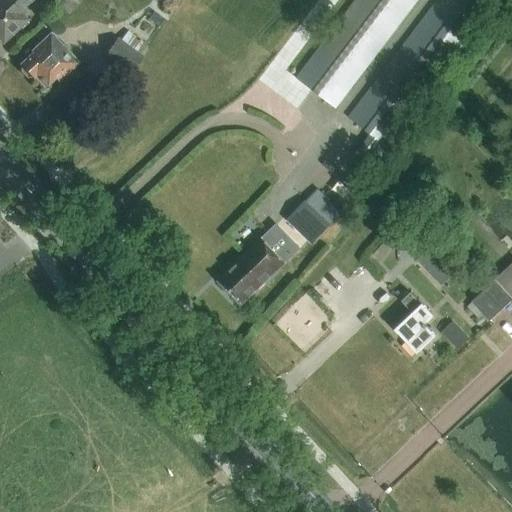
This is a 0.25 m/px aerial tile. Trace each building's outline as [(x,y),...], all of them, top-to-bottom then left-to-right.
[(31,0),(0,0),(0,42),(1,44),(27,21),(19,12),(32,0),(31,0)] [(355,0),(280,100),(296,112),(312,91),(335,109),(417,0),(355,0)] [(387,148),(500,0),(437,0),(347,118),(370,135),(387,148)] [(103,57),(129,74),(129,75),(143,56),(142,56),(148,49),(146,44),(126,30),(120,39),(118,37),(103,57)] [(56,83),(77,63),(49,33),(30,52),(31,53),(18,65),(21,67),(19,72),(25,78),(30,78),(33,80),(37,76),(46,86),(52,79),(56,83)] [(286,220),(298,231),(312,245),(343,212),(317,187),(286,220)] [(409,251),(442,287),(456,274),(423,238),(415,230),(402,242),(403,243),(402,244),(409,251)] [(402,242),(392,233),(373,254),(385,264),(402,244),(403,243),(402,242)] [(263,239),(245,255),(218,280),(240,304),(266,279),(285,262),(263,239)] [(511,300),(511,261),(471,300),(472,301),(467,305),(479,317),(483,313),(490,321),(511,300)] [(433,317),(411,293),(402,302),(413,315),(396,331),(417,354),(435,337),(424,325),(433,317)] [(454,323),(442,333),(457,350),(469,340),(454,323)]
